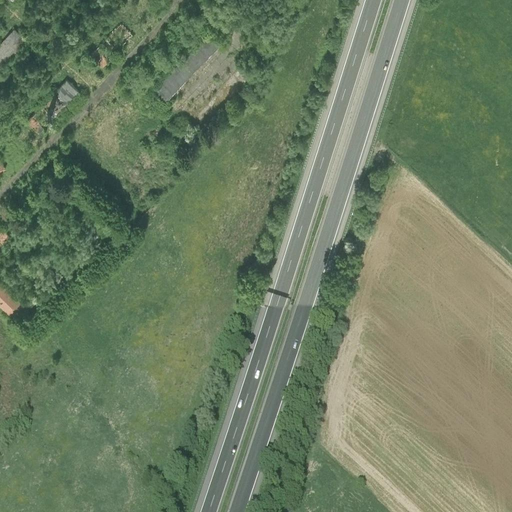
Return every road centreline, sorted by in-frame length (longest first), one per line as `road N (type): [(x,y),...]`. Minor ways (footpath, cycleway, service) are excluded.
road 1 (motorway): [(234,511),(400,0)]
road 2 (motorway): [(373,0),(208,511)]
road 3 (track): [(0,202),(178,17),(182,0)]
road 4 (track): [(198,0),(243,42),(180,111)]
